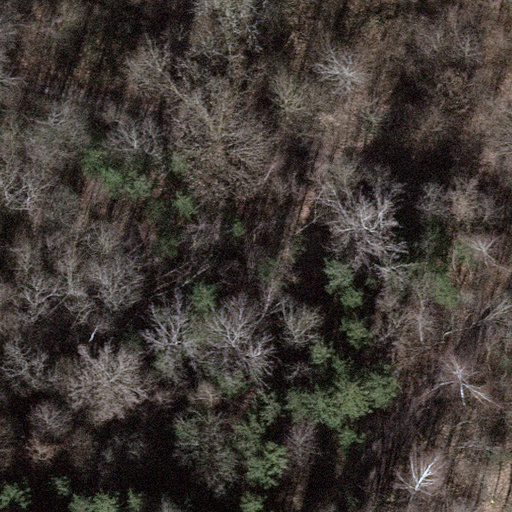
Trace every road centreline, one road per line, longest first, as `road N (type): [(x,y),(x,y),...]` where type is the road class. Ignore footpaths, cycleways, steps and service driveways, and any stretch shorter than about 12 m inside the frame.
road 1 (track): [(511,191),(0,75)]
road 2 (track): [(511,296),(360,478),(355,511)]
